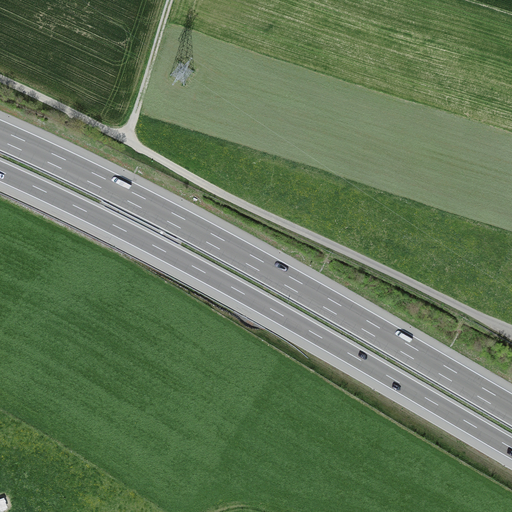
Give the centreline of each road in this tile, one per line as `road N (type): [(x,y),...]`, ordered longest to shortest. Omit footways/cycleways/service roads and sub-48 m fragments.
road 1 (motorway): [(0,171),(220,280),(511,448)]
road 2 (motorway): [(511,410),(238,253),(0,134)]
road 3 (track): [(0,78),(227,196),(511,329)]
road 4 (track): [(170,0),(124,138)]
